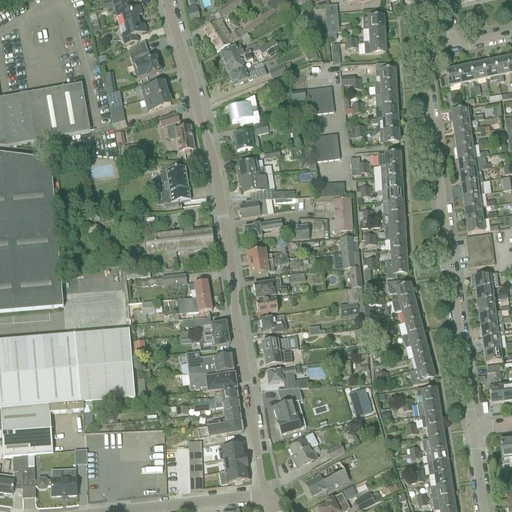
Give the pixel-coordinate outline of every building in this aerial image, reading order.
[(110,0),(113,9),(127,5),(126,0),(110,0)] [(216,23),(206,30),(202,32),(216,55),(244,36),(274,13),(273,13),(270,11),(241,32),(240,30),(229,36),(220,22),(223,17),(224,18),(236,9),(239,13),(249,5),(246,1),(244,1),(243,0),(233,0),(212,16),(216,23)] [(250,0),(270,11),(273,13),(294,4),(292,0),(277,0),(269,3),(267,0),(250,0)] [(129,11),(127,5),(113,9),(116,19),(121,18),(123,26),(138,22),(137,18),(141,16),(139,8),(129,11)] [(188,16),(190,25),(199,23),(197,14),(188,16)] [(325,15),(326,29),(338,29),(337,15),(325,15)] [(369,32),(383,31),(382,19),(368,20),(369,32)] [(138,22),(123,26),(126,35),(121,36),(124,47),(138,43),(136,37),(146,34),(144,26),(139,27),(138,22)] [(383,31),(369,32),(363,32),(363,44),(384,43),(384,42),(385,42),(385,41),(385,37),(384,36),(383,31)] [(273,42),(260,50),(258,52),(258,53),(260,55),(262,57),(265,55),(267,58),(276,53),(274,49),(277,47),(273,42)] [(384,43),(363,44),(364,57),(385,55),(385,54),(386,53),(386,49),(384,48),(384,43)] [(220,56),(219,57),(220,61),(223,61),(224,65),(249,55),(250,56),(253,55),(258,53),(258,52),(260,50),(258,45),(255,46),(247,49),(248,51),(244,52),(242,53),(239,47),(220,55),(220,56)] [(141,46),(128,53),(130,60),(134,59),(136,66),(134,66),(139,81),(146,78),(160,74),(160,72),(161,71),(160,67),(159,66),(158,66),(155,59),(149,61),(147,54),(144,55),(141,46)] [(249,55),(224,65),(226,70),(225,72),(226,75),(228,76),(229,78),(244,72),(241,65),(251,61),(250,56),(249,55)] [(105,57),(97,59),(99,65),(107,63),(105,57)] [(506,60),(494,62),(497,78),(497,82),(498,85),(503,84),(502,77),(509,76),(506,60)] [(497,78),(494,62),(481,65),(485,81),(490,80),(490,84),(497,82),(497,78)] [(473,83),(469,64),(461,66),(462,69),(457,70),(461,86),(461,88),(466,87),(466,85),(473,83)] [(485,81),(481,65),(470,67),(469,64),(473,83),(477,83),(478,85),(485,83),(485,81)] [(289,65),(283,68),(268,74),(271,81),(286,74),(292,72),(289,65)] [(230,79),(228,81),(229,84),(232,84),(233,88),(248,82),(249,83),(266,76),(263,69),(254,73),(252,69),(244,72),(229,78),(230,79)] [(461,86),(457,70),(445,73),(448,89),(461,86)] [(380,85),(395,84),(394,72),(375,73),(376,79),(380,78),(380,85)] [(360,81),(353,82),(353,79),(341,80),(341,88),(350,87),(361,86),(360,81)] [(147,101),(167,95),(163,84),(141,91),(143,96),(145,95),(147,101)] [(395,84),(380,85),(374,85),(375,97),(381,97),(395,96),(395,84)] [(55,115),(85,110),(81,86),(27,95),(35,143),(60,139),(55,115)] [(268,98),(264,90),(254,94),(258,103),(268,98)] [(109,112),(122,110),(119,93),(107,97),(109,112)] [(304,93),(291,95),(292,103),(305,101),(304,93)] [(35,143),(27,95),(0,100),(0,147),(6,148),(35,143)] [(167,95),(147,101),(149,107),(146,108),(148,113),(170,106),(167,95)] [(395,96),(381,97),(375,97),(375,109),(396,108),(395,96)] [(235,108),(235,109),(229,111),(232,125),(239,124),(240,128),(259,125),(254,100),(235,108)] [(396,108),(375,109),(376,121),(377,121),(397,120),(396,108)] [(90,133),(85,110),(55,115),(60,139),(90,133)] [(122,110),(109,112),(112,126),(125,123),(122,110)] [(452,126),(468,123),(468,119),(470,118),(469,110),(450,113),(450,114),(449,114),(448,116),(448,119),(449,121),(451,120),(452,126)] [(193,151),(190,129),(176,131),(175,125),(178,124),(176,117),(160,122),(162,130),(166,128),(168,142),(177,141),(179,154),(184,153),(184,155),(190,154),(189,152),(193,151)] [(376,121),(371,122),(371,127),(377,126),(378,133),(379,133),(383,133),(398,132),(397,120),(377,121),(376,121)] [(470,136),(468,123),(452,126),(454,138),(470,136)] [(271,124),(264,125),(254,127),(255,133),(232,137),(233,143),(235,142),(237,154),(259,150),(257,137),(268,135),(268,132),(272,131),(271,124)] [(398,132),(383,133),(379,133),(380,146),(384,145),(398,144),(398,132)] [(472,148),(470,136),(454,138),(455,150),(472,148)] [(142,156),(140,145),(123,148),(124,158),(142,156)] [(472,148),(455,150),(454,150),(453,152),(454,156),(455,158),(456,158),(457,162),(473,160),(472,148)] [(264,154),(265,162),(279,160),(278,152),(264,154)] [(0,155),(0,314),(63,309),(50,162),(0,155)] [(399,156),(377,157),(377,169),(380,169),(400,168),(399,156)] [(473,160),(457,162),(459,175),(475,172),(473,160)] [(261,163),(238,166),(240,175),(237,175),(238,182),(261,178),(266,177),(264,169),(262,169),(261,163)] [(400,168),(380,169),(380,181),(401,180),(400,168)] [(511,176),(510,168),(503,169),(504,177),(511,176)] [(169,169),(159,171),(159,173),(161,184),(165,206),(180,204),(181,210),(207,206),(206,199),(190,202),(185,169),(170,172),(169,169)] [(475,172),(459,175),(460,187),(482,184),(480,172),(475,172)] [(261,178),(238,182),(239,188),(242,188),(243,196),(268,192),(266,177),(261,178)] [(401,180),(380,181),(381,193),(387,193),(401,192),(401,191),(402,191),(403,190),(402,186),(402,185),(401,185),(401,180)] [(511,193),(509,180),(499,181),(501,194),(511,193)] [(482,184),(460,187),(462,199),(479,197),(484,196),(482,184)] [(387,193),(381,193),(382,205),(388,205),(402,204),(401,192),(387,193)] [(271,194),(271,202),(285,201),(285,193),(271,194)] [(479,197),(462,199),(464,212),(480,209),(479,197)] [(334,201),(334,204),(335,221),(329,221),(330,233),(336,233),(336,234),(352,233),(350,200),(334,201)] [(240,212),(238,212),(239,218),(241,218),(241,221),(266,217),(264,202),(250,203),(244,203),(245,208),(239,209),(240,212)] [(388,205),(382,205),(383,217),(388,217),(403,216),(403,215),(404,215),(405,214),(404,210),(403,209),(402,209),(402,205),(402,204),(388,205)] [(480,209),(464,212),(466,224),(482,222),(480,209)] [(403,216),(388,217),(389,229),(404,228),(403,216)] [(484,234),(482,222),(466,224),(467,236),(484,234)] [(245,242),(261,240),(260,234),(282,231),(281,223),(253,227),(253,229),(243,230),(245,242)] [(322,223),(312,223),(313,232),(323,231),(322,223)] [(187,243),(185,227),(179,228),(179,233),(155,236),(154,231),(144,232),(147,257),(169,254),(170,260),(176,259),(175,254),(174,244),(187,243)] [(190,227),(185,227),(187,243),(174,244),(175,254),(213,250),(211,230),(190,232),(190,227)] [(287,243),(309,241),(308,227),(286,229),(287,243)] [(404,240),(404,228),(389,229),(390,241),(404,240)] [(341,256),(358,255),(357,245),(352,246),(351,240),(339,241),(341,256)] [(404,240),(390,241),(391,253),(405,252),(404,240)] [(264,252),(252,254),(247,255),(249,266),(279,262),(287,261),(286,256),(284,254),(278,255),(265,257),(264,252)] [(405,252),(391,253),(391,265),(406,264),(405,252)] [(341,256),(332,257),(334,272),(342,272),(349,271),(359,270),(359,263),(358,255),(341,256)] [(280,267),(279,262),(249,266),(250,278),(274,274),(273,268),(280,267)] [(391,265),(385,265),(386,281),(396,281),(396,277),(407,276),(406,264),(391,265)] [(359,270),(349,271),(351,291),(361,290),(359,270)] [(304,283),(303,276),(289,277),(290,285),(304,283)] [(163,288),(186,286),(185,277),(162,279),(163,288)] [(489,277),(470,279),(470,280),(471,287),(474,287),(475,292),(491,289),(489,277)] [(271,285),(253,288),(253,289),(252,289),(253,295),(254,295),(255,296),(256,301),(289,295),(288,289),(280,290),(279,281),(270,282),(271,285)] [(196,300),(209,298),(206,283),(194,285),(194,286),(189,286),(190,293),(195,292),(196,300)] [(398,302),(412,298),(409,286),(403,288),(401,283),(385,284),(389,296),(397,296),(398,302)] [(491,289),(475,292),(477,304),(493,302),(492,297),(494,296),(493,289),(491,289)] [(361,290),(351,291),(345,292),(348,307),(357,305),(362,304),(361,290)] [(209,298),(196,300),(191,301),(193,315),(199,314),(199,315),(211,312),(209,298)] [(412,298),(398,302),(391,304),(394,315),(401,313),(401,314),(415,310),(412,298)] [(275,302),(256,305),(258,317),(277,314),(275,302)] [(495,314),(493,302),(477,304),(478,316),(495,314)] [(154,303),(141,304),(142,316),(155,315),(154,303)] [(357,305),(348,307),(339,308),(340,318),(358,315),(357,305)] [(418,322),(415,310),(401,314),(404,325),(418,322)] [(495,314),(478,316),(480,328),(496,326),(502,326),(511,324),(510,319),(502,320),(501,313),(500,313),(495,314)] [(168,317),(168,318),(136,321),(136,322),(128,322),(129,327),(169,324),(182,323),(183,323),(182,315),(168,317)] [(259,323),(258,324),(258,328),(260,328),(260,330),(261,334),(261,335),(271,333),(272,335),(286,333),(284,325),(283,318),(261,321),(259,321),(259,323)] [(421,333),(418,322),(404,325),(408,337),(421,333)] [(210,332),(197,334),(198,340),(227,335),(225,324),(210,327),(209,327),(210,332)] [(496,326),(480,328),(482,341),(498,338),(498,339),(511,336),(511,334),(511,332),(503,333),(502,326),(496,326)] [(129,332),(0,342),(0,410),(78,404),(134,400),(129,332)] [(365,332),(355,333),(356,347),(367,346),(365,332)] [(408,337),(402,338),(403,343),(405,350),(411,348),(424,345),(421,333),(408,337)] [(227,335),(198,340),(198,345),(212,343),(213,349),(229,346),(227,335)] [(498,338),(482,341),(483,353),(500,351),(498,339),(498,338)] [(261,346),(259,346),(260,352),(262,352),(263,357),(289,353),(287,341),(277,343),(261,345),(261,346)] [(144,343),(133,345),(135,359),(145,358),(144,343)] [(427,356),(424,345),(411,348),(414,360),(427,356)] [(364,348),(353,349),(354,360),(365,359),(364,348)] [(500,351),(483,353),(485,366),(501,363),(500,351)] [(289,353),(263,357),(265,369),(281,366),(293,364),(291,353),(289,353)] [(198,354),(185,355),(188,377),(215,375),(231,372),(233,372),(231,357),(213,360),(213,357),(199,359),(198,354)] [(427,356),(414,360),(417,372),(430,368),(427,356)] [(501,388),(501,382),(499,367),(486,369),(487,376),(495,375),(496,382),(493,382),(488,387),(490,406),(503,404),(501,388)] [(294,370),(266,374),(267,382),(268,386),(269,386),(283,384),(284,392),(301,391),(308,391),(307,381),(294,383),(293,376),(299,375),(298,368),(294,369),(294,370)] [(430,368),(417,372),(409,374),(412,388),(428,385),(427,382),(434,380),(430,368)] [(232,377),(231,372),(215,375),(188,377),(190,392),(199,392),(199,390),(201,390),(202,394),(208,394),(236,390),(234,376),(232,377)] [(511,386),(501,388),(503,404),(511,403),(511,386)] [(423,406),(437,403),(435,391),(427,392),(426,389),(416,391),(417,398),(422,397),(423,406)] [(274,411),(273,412),(275,419),(276,419),(278,425),(276,426),(279,437),(305,431),(297,404),(304,403),(301,391),(284,392),(278,392),(282,408),(274,410),(274,411)] [(236,392),(220,395),(213,396),(214,401),(208,402),(209,407),(238,402),(236,392)] [(364,392),(349,397),(356,419),(371,415),(364,392)] [(238,402),(209,407),(209,412),(223,410),(223,415),(239,412),(238,402)] [(437,403),(423,406),(417,407),(418,419),(439,415),(437,403)] [(83,405),(0,411),(0,421),(3,459),(21,458),(33,457),(53,456),(50,415),(83,413),(83,405)] [(188,417),(188,409),(175,410),(175,418),(188,417)] [(223,415),(224,417),(224,421),(211,423),(212,428),(212,429),(241,424),(239,414),(239,412),(223,415)] [(91,415),(84,416),(84,428),(92,427),(91,415)] [(441,427),(439,415),(418,419),(419,423),(421,422),(422,430),(427,429),(441,427)] [(212,429),(212,428),(193,431),(194,442),(242,434),(241,424),(212,429)] [(441,427),(427,429),(429,441),(443,439),(441,427)] [(353,448),(359,445),(355,438),(354,438),(351,431),(347,433),(351,440),(349,440),(353,448)] [(297,471),(314,462),(309,451),(318,446),(312,435),(303,440),(304,442),(289,449),(295,462),(293,463),(297,471)] [(443,439),(429,441),(430,453),(445,451),(443,439)] [(511,441),(499,443),(502,467),(509,466),(509,469),(511,468),(511,441)] [(201,444),(188,444),(188,449),(188,450),(188,455),(201,455),(201,444)] [(242,446),(221,450),(223,462),(244,458),(242,446)] [(344,454),(340,447),(326,454),(330,461),(344,454)] [(87,451),(74,451),(75,466),(87,465),(87,451)] [(430,453),(425,454),(427,466),(432,465),(447,463),(445,451),(430,453)] [(33,457),(21,458),(21,474),(22,489),(35,489),(37,489),(39,491),(45,491),(47,488),(51,488),(51,498),(61,498),(66,497),(76,497),(76,480),(52,481),(51,481),(51,482),(47,482),(45,479),(38,480),(36,482),(34,482),(33,457)] [(244,458),(223,462),(225,474),(246,470),(244,458)] [(447,463),(432,465),(427,466),(429,478),(434,477),(448,474),(447,463)] [(319,478),(304,485),(312,499),(329,491),(330,493),(349,484),(344,474),(339,464),(318,475),(319,478)] [(246,470),(225,474),(227,486),(235,485),(235,486),(241,485),(241,484),(249,482),(246,470)] [(434,477),(435,482),(429,483),(430,489),(436,488),(450,486),(448,474),(434,477)] [(0,499),(3,500),(3,496),(6,496),(5,498),(11,499),(11,497),(12,497),(12,492),(13,490),(14,481),(14,479),(0,476),(0,499)] [(202,480),(189,480),(190,493),(190,494),(202,492),(203,492),(202,480)] [(450,486),(436,488),(429,489),(430,497),(430,501),(438,500),(452,498),(450,486)] [(327,506),(317,511),(318,511),(342,511),(347,510),(348,508),(345,503),(341,495),(326,503),(327,506)] [(396,499),(397,505),(406,503),(403,495),(396,499)] [(370,496),(354,504),(357,511),(361,511),(374,506),(370,498),(370,496)] [(440,511),(454,510),(452,498),(438,500),(439,511),(440,511)]
